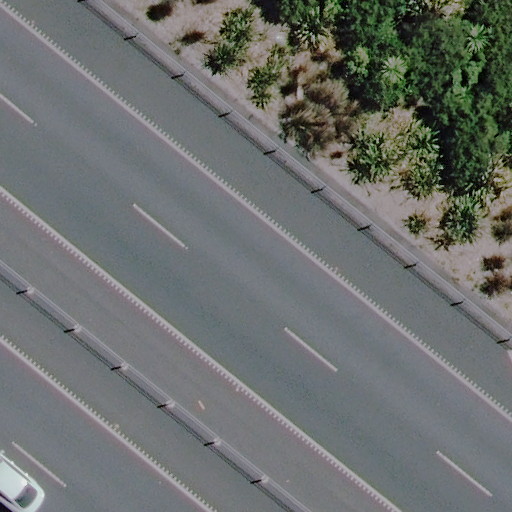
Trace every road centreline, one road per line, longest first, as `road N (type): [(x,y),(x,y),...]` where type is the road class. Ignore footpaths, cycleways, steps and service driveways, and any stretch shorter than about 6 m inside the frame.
road 1 (motorway): [(0,10),(249,200),(511,419)]
road 2 (motorway): [(155,511),(0,384)]
